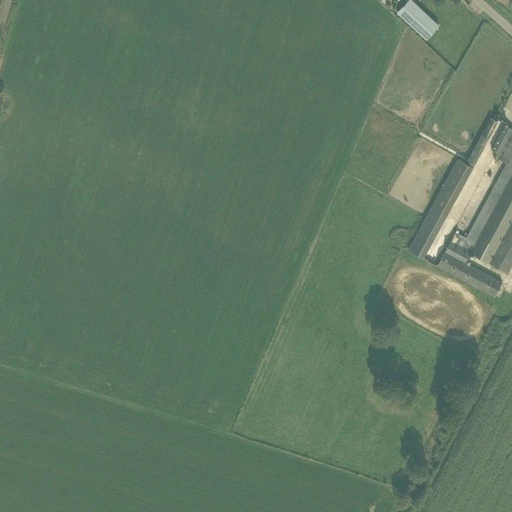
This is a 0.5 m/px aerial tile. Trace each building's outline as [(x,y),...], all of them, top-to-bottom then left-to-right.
[(438,26),(415,4),(410,0),(407,0),(397,11),(427,39),(438,26)] [(476,160),(497,120),(491,117),(470,156),(476,160)] [(455,232),(445,251),(465,262),(470,253),(511,174),(511,128),(505,124),(491,149),(497,153),(495,156),(507,163),(466,238),(455,232)] [(446,216),(472,167),(458,159),(431,209),(446,216)] [(511,220),(511,174),(470,253),(489,263),(511,220)] [(511,220),(489,263),(507,272),(511,263),(511,220)] [(501,282),(465,262),(445,251),(437,265),(494,296),(501,282)]
